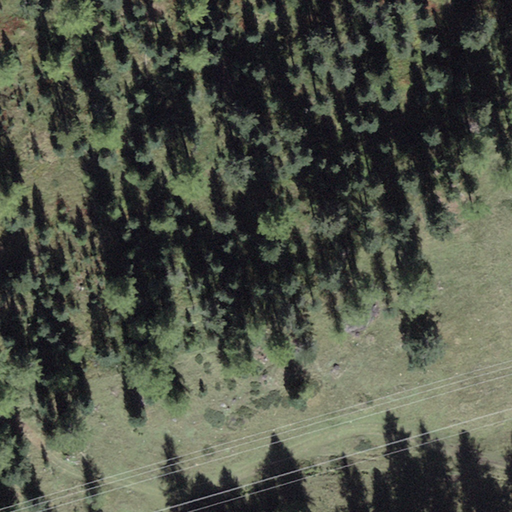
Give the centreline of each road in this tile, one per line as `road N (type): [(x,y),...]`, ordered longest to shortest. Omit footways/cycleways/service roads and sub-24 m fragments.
road 1 (track): [(217,496),(328,446),(380,433),(465,447),(511,436)]
road 2 (track): [(0,415),(53,458),(217,496)]
